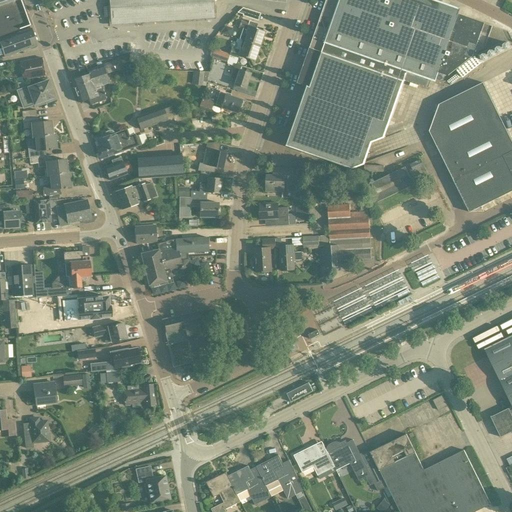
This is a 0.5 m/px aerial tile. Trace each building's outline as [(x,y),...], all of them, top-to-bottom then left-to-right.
[(0,0),(0,36),(30,26),(20,0),(0,0)] [(212,0),(109,0),(111,25),(214,18),(212,0)] [(492,26),(484,24),(459,15),(461,9),(434,0),(326,0),(297,83),(307,87),(286,146),(352,169),(365,163),(372,141),(385,136),(407,72),(435,82),(436,79),(442,81),(444,75),(449,76),(448,76),(485,48),(492,26)] [(239,39),(242,40),(259,46),(264,32),(248,27),(250,24),(241,21),(238,28),(242,30),(239,39)] [(0,44),(4,57),(37,45),(31,29),(0,39),(0,44)] [(240,48),(239,51),(231,48),(229,54),(213,49),(210,57),(220,60),(226,62),(229,56),(237,58),(238,55),(254,61),(259,46),(242,40),(240,47),(240,48)] [(23,79),(44,75),(41,58),(20,63),(23,79)] [(87,70),(88,75),(72,80),(79,104),(89,101),(90,105),(106,99),(101,86),(109,83),(106,74),(121,69),(117,60),(87,70)] [(230,77),(235,79),(234,85),(245,89),(250,74),(240,70),(241,66),(233,64),(232,66),(234,66),(230,77)] [(511,78),(508,71),(439,105),(429,132),(469,213),(511,191),(511,78)] [(193,72),(192,84),(205,86),(206,82),(207,82),(208,73),(193,72)] [(24,108),(34,105),(54,97),(50,88),(52,86),(51,83),(48,82),(48,81),(26,88),(24,82),(15,84),(24,108)] [(215,104),(221,106),(221,108),(237,113),(239,106),(241,107),(242,102),(241,102),(241,100),(230,96),(230,95),(220,91),(215,104)] [(202,97),(199,106),(211,110),(214,101),(202,97)] [(135,117),(140,130),(156,125),(167,121),(165,114),(173,111),(170,105),(140,115),(135,117)] [(22,112),(22,119),(37,117),(36,110),(22,112)] [(51,121),(43,122),(37,117),(22,119),(24,129),(31,128),(32,138),(35,138),(35,137),(52,135),(51,121)] [(121,151),(133,147),(141,144),(138,136),(136,136),(135,134),(129,136),(126,130),(115,134),(113,131),(111,130),(110,130),(108,131),(106,131),(105,133),(104,133),(104,138),(96,140),(99,147),(96,148),(100,159),(121,152),(121,151)] [(55,135),(52,135),(35,137),(35,138),(36,147),(28,147),(29,158),(45,156),(45,150),(56,149),(55,135)] [(198,171),(201,171),(214,172),(215,167),(222,168),(225,154),(205,149),(202,164),(199,163),(198,171)] [(182,176),(180,153),(137,156),(139,176),(139,179),(176,176),(182,176)] [(45,156),(29,158),(30,164),(38,163),(39,167),(46,167),(47,176),(49,176),(67,174),(67,173),(66,160),(57,161),(51,156),(45,156)] [(107,178),(109,179),(109,180),(126,174),(126,175),(133,172),(128,161),(122,163),(121,162),(122,162),(120,158),(112,161),(113,164),(104,168),(107,173),(105,175),(107,178)] [(413,172),(424,167),(421,160),(410,165),(413,172)] [(413,185),(405,167),(372,183),(372,205),(413,185)] [(273,169),(273,176),(267,176),(266,191),(284,192),(284,183),(292,183),(293,169),(273,169)] [(23,173),(14,173),(14,182),(23,182),(23,173)] [(69,173),(67,173),(67,174),(49,176),(50,185),(42,186),(43,197),(48,196),(49,201),(56,200),(59,200),(58,195),(60,195),(60,189),(71,187),(69,173)] [(206,198),(207,193),(219,194),(220,186),(221,186),(222,183),(220,182),(220,179),(208,177),(207,185),(200,185),(199,192),(191,191),(190,197),(206,198)] [(143,203),(151,200),(144,183),(131,188),(130,187),(123,189),(121,188),(117,189),(117,192),(115,192),(122,209),(137,204),(136,201),(141,198),(143,203)] [(16,201),(32,201),(31,189),(16,190),(16,201)] [(190,204),(200,204),(200,217),(217,217),(218,203),(206,203),(206,198),(190,197),(179,197),(179,218),(190,218),(190,204)] [(92,211),(88,208),(86,200),(64,205),(56,207),(56,200),(49,201),(50,215),(57,214),(59,227),(69,225),(69,223),(80,221),(84,224),(91,222),(94,218),(92,211)] [(50,220),(50,215),(49,201),(34,202),(25,202),(27,214),(35,214),(35,221),(46,221),(47,223),(50,222),(50,220)] [(288,207),(278,208),(278,204),(260,205),(260,220),(265,219),(266,226),(289,225),(288,207)] [(0,220),(3,220),(4,228),(19,227),(18,211),(9,212),(8,205),(0,205),(0,220)] [(330,246),(324,247),(325,268),(340,267),(340,261),(357,260),(371,259),(369,211),(350,213),(350,205),(327,206),(330,246)] [(309,220),(308,207),(297,207),(297,221),(309,220)] [(136,244),(156,242),(155,225),(135,227),(136,244)] [(173,282),(172,277),(176,276),(178,277),(189,275),(192,270),(189,259),(188,258),(188,253),(208,252),(208,237),(175,239),(175,240),(173,240),(156,244),(158,250),(141,254),(149,285),(151,285),(152,288),(173,282)] [(303,244),(304,249),(319,248),(318,237),(303,238),(303,244)] [(271,272),(270,250),(276,249),(276,248),(275,239),(263,240),(263,249),(255,249),(256,273),(271,272)] [(281,239),(275,239),(276,248),(280,248),(280,253),(281,271),(295,270),(294,261),(293,253),(293,252),(293,247),(293,245),(292,245),(281,246),(281,239)] [(82,251),(63,252),(66,276),(64,276),(65,285),(67,285),(67,289),(70,289),(74,288),(74,289),(79,289),(79,288),(81,288),(80,279),(83,279),(83,277),(91,276),(89,261),(90,261),(89,257),(82,257),(82,251)] [(30,265),(11,266),(13,296),(32,295),(30,265)] [(48,297),(51,296),(66,295),(70,295),(70,289),(67,289),(62,289),(62,288),(52,289),(47,289),(48,297)] [(108,297),(62,301),(64,321),(90,319),(90,320),(99,319),(99,318),(111,317),(110,306),(109,306),(108,297)] [(14,300),(2,301),(5,329),(16,328),(14,300)] [(197,312),(163,320),(173,367),(208,359),(197,312)] [(108,343),(111,342),(126,338),(123,323),(108,327),(107,324),(92,327),(94,338),(106,335),(108,343)] [(318,330),(308,335),(310,340),(320,335),(318,330)] [(511,336),(485,350),(511,404),(511,336)] [(84,343),(70,345),(71,351),(85,350),(84,343)] [(94,349),(77,352),(78,360),(95,357),(94,349)] [(122,368),(123,368),(134,366),(133,364),(140,363),(138,349),(128,350),(128,349),(109,353),(111,361),(91,364),(90,364),(91,372),(97,371),(104,371),(113,370),(122,368)] [(31,376),(31,365),(21,365),(21,376),(31,376)] [(99,372),(100,384),(121,382),(120,372),(106,373),(105,371),(99,372)] [(64,387),(82,385),(81,375),(63,377),(64,387)] [(36,405),(56,403),(54,383),(34,385),(36,405)] [(309,383),(287,394),(291,402),(313,392),(309,383)] [(142,407),(154,406),(153,385),(124,387),(125,406),(132,405),(133,408),(142,407)] [(511,408),(509,410),(508,409),(492,417),(491,417),(501,438),(501,437),(511,431),(511,408)] [(0,434),(0,437),(16,436),(14,419),(6,420),(5,410),(0,410),(0,434)] [(24,435),(25,448),(33,447),(33,443),(41,442),(40,439),(48,439),(47,421),(39,422),(38,418),(30,419),(31,429),(30,434),(24,435)] [(370,452),(374,461),(388,487),(400,511),(475,511),(491,504),(464,450),(424,470),(406,434),(370,452)] [(353,440),(328,453),(337,470),(351,463),(359,480),(366,477),(371,486),(375,484),(378,491),(388,487),(374,461),(366,465),(353,440)] [(314,467),(318,476),(320,479),(337,471),(337,470),(328,453),(322,456),(317,444),(294,455),(303,472),(314,467)] [(289,460),(283,463),(279,456),(257,467),(259,471),(266,486),(278,480),(287,499),(302,491),(303,494),(305,493),(289,460)] [(153,479),(150,467),(151,467),(150,466),(150,467),(137,469),(136,469),(136,470),(137,470),(139,481),(139,482),(140,482),(147,481),(148,483),(145,484),(147,493),(149,492),(151,502),(151,503),(152,503),(152,502),(169,499),(170,499),(170,498),(166,477),(166,476),(165,476),(153,479)] [(271,496),(266,486),(259,471),(253,474),(249,466),(229,476),(241,501),(251,496),(255,505),(271,496)] [(241,502),(241,501),(229,476),(228,476),(227,473),(207,483),(214,498),(220,495),(224,503),(212,509),(213,511),(225,511),(227,511),(225,510),(241,502)] [(305,497),(299,500),(304,511),(310,511),(312,511),(305,497)] [(331,504),(334,510),(348,504),(345,498),(331,504)]
